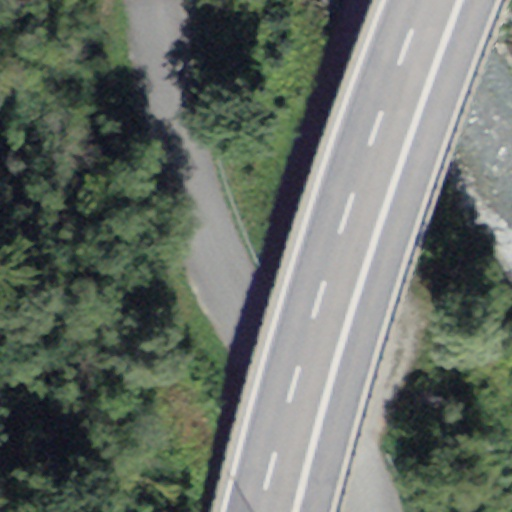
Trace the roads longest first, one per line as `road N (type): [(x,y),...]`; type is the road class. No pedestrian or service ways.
road 1 (unclassified): [(366,511),(226,267),(162,110),(151,0)]
road 2 (primary): [(266,511),(331,260),(440,0)]
